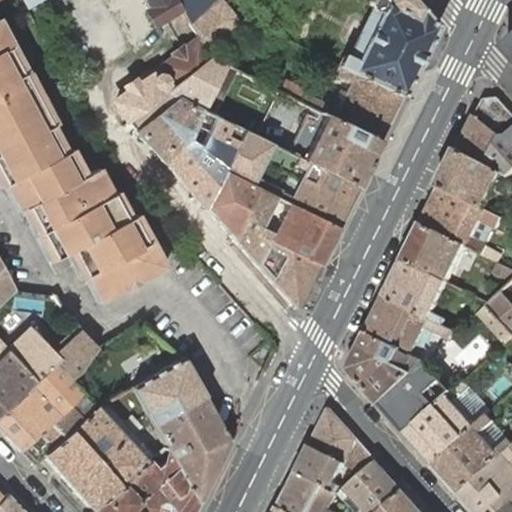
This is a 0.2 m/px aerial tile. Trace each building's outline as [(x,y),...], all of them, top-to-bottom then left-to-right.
[(180,10),(174,0),(142,0),(148,9),(146,11),(154,25),(169,17),(180,10)] [(215,0),(174,0),(180,10),(188,23),(215,0)] [(243,31),(220,0),(215,0),(188,23),(199,38),(197,39),(207,59),(209,58),(243,31)] [(436,26),(413,0),(368,0),(368,6),(370,10),(373,12),(378,13),(353,61),(341,55),(336,65),(353,73),(401,96),(436,26)] [(102,301),(159,270),(131,217),(128,219),(119,204),(112,208),(92,171),(79,178),(66,152),(60,155),(46,129),(50,127),(21,75),(20,75),(0,37),(0,180),(3,185),(7,183),(22,210),(25,209),(52,261),(70,251),(84,278),(88,275),(102,301)] [(197,39),(188,45),(161,66),(163,70),(151,78),(150,76),(137,86),(134,82),(125,88),(128,92),(114,102),(128,121),(207,59),(197,39)] [(353,73),(336,65),(321,57),(316,67),(332,74),(349,83),(344,93),(341,99),(337,109),(306,94),(302,92),(302,91),(282,80),(277,92),(304,106),(324,115),(332,119),(378,141),(401,96),(353,73)] [(207,59),(128,121),(127,122),(134,130),(176,98),(203,112),(224,65),(209,58),(207,59)] [(484,99),(476,116),(499,135),(511,123),(511,112),(499,97),(484,99)] [(187,189),(203,208),(222,172),(221,171),(242,131),(241,131),(203,112),(176,98),(134,130),(152,150),(170,170),(187,189)] [(305,162),(356,187),(378,141),(332,119),(324,115),(301,159),(305,162)] [(499,135),(476,116),(458,151),(485,165),(502,137),(499,135)] [(511,123),(499,135),(502,137),(485,165),(504,175),(509,177),(511,173),(511,123)] [(222,172),(249,185),(253,178),(266,152),(270,145),(242,131),(221,171),(222,172)] [(485,165),(458,151),(443,181),(485,210),(504,175),(485,165)] [(285,203),(335,228),(356,187),(305,162),(301,159),(295,156),(291,164),(277,191),(253,178),(249,185),(256,189),(274,198),(285,203)] [(237,227),(256,189),(249,185),(222,172),(203,208),(231,239),(237,227)] [(502,218),(485,210),(443,181),(422,224),(466,247),(483,255),(487,257),(490,251),(485,249),(487,246),(485,245),(492,232),(494,227),(496,228),(502,218)] [(317,265),(335,228),(285,203),(274,198),(256,189),(237,227),(317,265)] [(422,224),(404,260),(448,283),(466,247),(422,224)] [(293,308),(296,308),(317,265),(237,227),(231,239),(293,308)] [(404,260),(385,297),(432,320),(445,327),(458,333),(463,329),(435,314),(448,283),(404,260)] [(494,269),(510,277),(511,272),(511,269),(498,263),(494,269)] [(0,303),(14,290),(1,266),(0,264),(0,303)] [(488,306),(511,333),(511,284),(490,305),(488,306)] [(392,393),(379,404),(392,418),(406,434),(419,423),(448,396),(453,392),(426,362),(431,359),(442,336),(450,340),(458,333),(445,327),(432,320),(385,297),(367,333),(402,351),(413,356),(425,362),(422,366),(392,393)] [(479,314),(506,345),(511,339),(511,333),(488,306),(479,314)] [(79,371),(95,348),(79,331),(56,352),(52,348),(38,333),(13,358),(15,361),(20,366),(35,382),(54,363),(69,379),(79,371)] [(379,404),(392,393),(422,366),(425,362),(413,356),(406,370),(395,365),(402,351),(367,333),(350,368),(350,371),(379,404)] [(15,361),(13,358),(5,350),(0,355),(0,385),(20,366),(15,361)] [(198,503),(228,441),(227,438),(213,415),(181,357),(180,357),(130,387),(131,388),(158,434),(165,446),(170,455),(198,503)] [(82,394),(69,379),(54,363),(35,382),(24,392),(0,414),(0,431),(18,451),(82,394)] [(0,414),(24,392),(35,382),(20,366),(0,385),(0,414)] [(463,396),(455,403),(476,426),(489,415),(493,411),(466,380),(457,389),(463,396)] [(406,434),(433,465),(476,426),(455,403),(463,396),(457,389),(453,392),(448,396),(419,423),(406,434)] [(43,457),(95,408),(82,394),(18,451),(32,466),(43,457)] [(109,422),(96,407),(95,408),(43,457),(92,511),(104,500),(125,481),(146,463),(113,426),(122,419),(117,414),(109,422)] [(329,410),(310,447),(346,463),(350,456),(372,467),(378,462),(358,439),(332,409),(329,410)] [(433,465),(460,494),(511,448),(511,440),(510,439),(497,451),(482,433),(495,422),(489,415),(476,426),(433,465)] [(510,439),(495,422),(482,433),(497,451),(510,439)] [(155,455),(165,446),(158,434),(149,442),(155,455)] [(193,511),(198,503),(170,455),(165,446),(155,455),(149,460),(146,463),(125,481),(104,500),(92,511),(91,511),(193,511)] [(346,463),(310,447),(298,472),(339,493),(340,494),(342,494),(346,490),(349,487),(343,485),(338,482),(346,463)] [(511,448),(460,494),(475,511),(499,511),(511,501),(511,448)] [(350,456),(346,463),(365,473),(372,467),(350,456)] [(381,511),(405,492),(378,462),(372,467),(365,473),(349,487),(346,490),(342,494),(347,501),(356,511),(381,511)] [(339,493),(298,472),(280,509),(285,511),(330,511),(340,494),(339,493)] [(422,511),(405,492),(381,511),(422,511)] [(0,511),(23,511),(6,494),(1,498),(0,499),(0,511)] [(511,511),(511,501),(499,511),(511,511)]
